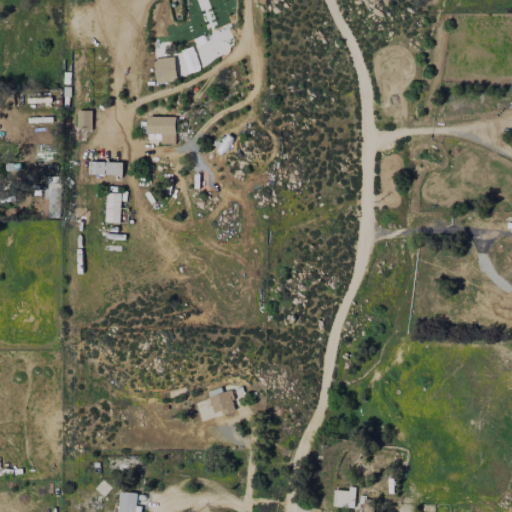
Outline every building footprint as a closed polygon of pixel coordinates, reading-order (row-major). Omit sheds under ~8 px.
[(176,81),(175,57),(154,58),(155,82),(176,81)] [(91,111),(77,111),(77,131),(91,131),(91,111)] [(161,144),(176,144),(176,117),(147,116),(147,133),(161,133),(161,144)] [(122,175),(123,162),(89,161),(89,174),(122,175)] [(45,216),(56,216),(57,177),(45,177),(45,216)] [(215,415),(234,408),(227,390),(208,398),(215,415)] [(333,489),(333,507),(354,507),(354,489),(333,489)] [(140,511),(141,506),(137,506),(138,492),(119,491),(118,511),(140,511)]
